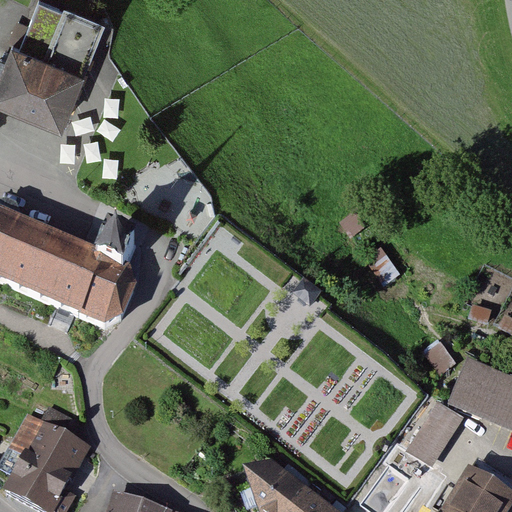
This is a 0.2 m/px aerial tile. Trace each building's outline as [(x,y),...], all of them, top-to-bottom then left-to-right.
[(35,0),(16,45),(11,43),(0,67),(0,103),(61,130),(85,74),(80,72),(97,29),(101,20),(65,4),(62,10),(39,0),(35,0)] [(97,256),(0,213),(0,285),(105,332),(124,323),(138,291),(131,271),(126,269),(137,243),(108,230),(97,256)] [(511,382),(470,365),(452,410),(511,433),(511,382)] [(464,426),(438,408),(406,457),(432,474),(464,426)] [(60,511),(91,451),(27,418),(9,452),(22,459),(4,496),(36,511),(60,511)] [(335,511),(275,467),(247,478),(259,511),(335,511)] [(511,511),(511,500),(471,475),(448,511),(511,511)] [(161,511),(117,496),(111,511),(161,511)]
